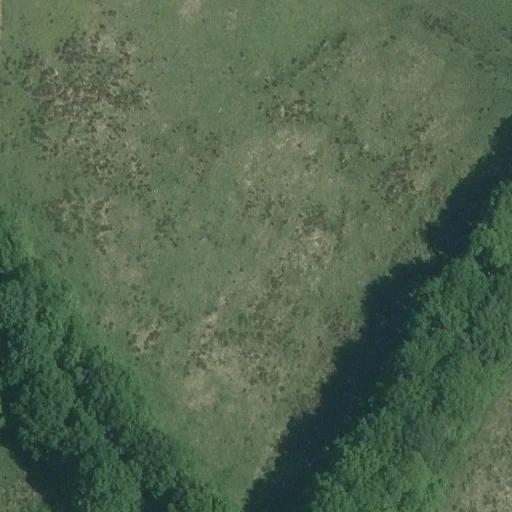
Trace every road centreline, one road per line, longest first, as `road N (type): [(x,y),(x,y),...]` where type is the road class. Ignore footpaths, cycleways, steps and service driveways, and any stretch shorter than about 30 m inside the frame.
road 1 (track): [(511,276),(367,511)]
road 2 (track): [(138,511),(0,313)]
